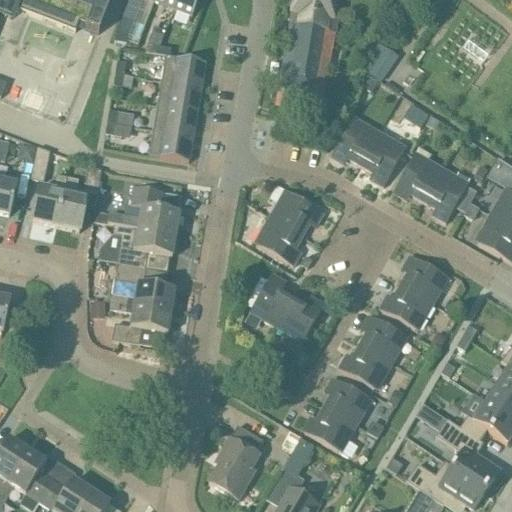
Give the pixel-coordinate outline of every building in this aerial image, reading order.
[(0,0),(0,18),(10,23),(14,12),(74,36),(78,25),(85,28),(84,32),(97,37),(112,0),(0,0)] [(157,0),(154,8),(172,14),(177,0),(157,0)] [(177,0),(172,14),(191,22),(199,0),(177,0)] [(337,0),(293,0),(274,109),(320,117),(337,24),(333,23),(337,0)] [(113,47),(126,49),(127,40),(114,38),(113,47)] [(158,50),(146,48),(145,57),(157,59),(158,50)] [(158,50),(157,59),(165,60),(169,61),(170,53),(158,50)] [(165,60),(160,86),(200,92),(205,67),(169,61),(165,60)] [(102,77),(115,79),(116,71),(103,69),(102,77)] [(101,86),(113,88),(115,79),(102,77),(101,86)] [(378,84),(365,77),(358,89),(372,96),(378,84)] [(160,86),(156,110),(196,117),(200,92),(160,86)] [(156,110),(152,135),(192,141),(196,117),(156,110)] [(404,124),(420,133),(427,121),(411,112),(404,124)] [(94,126),(107,128),(108,120),(95,117),(94,126)] [(425,130),(434,135),(439,127),(429,122),(425,130)] [(360,171),(378,139),(363,130),(362,132),(350,125),(330,161),(339,167),(342,161),(360,171)] [(92,135),(105,137),(107,128),(94,126),(92,135)] [(152,135),(148,160),(188,167),(192,141),(152,135)] [(378,139),(360,171),(377,181),(374,186),(383,192),(404,156),(390,148),(391,146),(378,139)] [(0,145),(0,164),(4,166),(8,148),(0,145)] [(49,157),(37,152),(29,184),(43,186),(49,157)] [(405,197),(422,207),(441,174),(426,165),(425,167),(413,161),(392,197),(402,202),(405,197)] [(472,182),(480,186),(490,169),(481,164),(477,170),(479,171),(472,182)] [(511,173),(497,164),(486,183),(506,194),(500,206),(498,205),(491,217),(489,220),(511,232),(511,173)] [(101,174),(88,171),(83,197),(96,199),(101,174)] [(441,174),(422,207),(439,216),(436,222),(446,227),(467,191),(453,183),(453,181),(441,174)] [(30,225),(54,231),(65,182),(55,179),(51,195),(38,192),(30,225)] [(76,184),(65,182),(54,231),(79,236),(86,203),(72,199),(76,184)] [(16,189),(0,185),(0,218),(8,220),(16,189)] [(94,217),(93,226),(175,239),(178,218),(181,201),(131,193),(128,211),(139,213),(137,225),(115,221),(94,217)] [(277,208),(269,222),(302,241),(312,224),(317,227),(323,218),(287,197),(280,210),(277,208)] [(461,228),(468,232),(477,216),(470,212),(461,228)] [(484,236),(477,248),(511,268),(511,232),(489,220),(481,234),(484,236)] [(292,258),(302,241),(269,222),(261,236),(263,238),(256,250),(292,271),(298,261),(292,258)] [(120,241),(116,268),(145,273),(147,258),(171,262),(175,239),(93,226),(93,227),(114,231),(113,240),(120,241)] [(311,265),(304,261),(300,269),(307,273),(311,265)] [(399,291),(432,310),(440,295),(438,294),(445,281),(409,261),(403,270),(409,273),(399,291)] [(145,273),(116,268),(110,306),(170,316),(174,295),(142,289),(145,273)] [(261,324),(275,332),(295,299),(278,289),(281,283),(271,278),(250,315),(263,322),(261,324)] [(424,324),(432,310),(399,291),(389,308),(384,305),(378,314),(415,335),(422,322),(424,324)] [(312,309),(295,299),(275,332),(289,341),(291,338),(303,345),(324,308),(315,303),(312,309)] [(9,304),(0,301),(0,334),(2,335),(9,304)] [(444,313),(450,317),(456,307),(450,303),(444,313)] [(170,316),(110,306),(109,315),(131,318),(129,331),(114,329),(111,345),(139,350),(141,334),(167,338),(170,316)] [(103,323),(103,307),(90,308),(91,324),(103,323)] [(368,333),(358,350),(391,369),(399,355),(396,353),(404,341),(368,320),(362,330),(368,333)] [(438,336),(431,348),(432,349),(439,353),(446,341),(438,336)] [(12,348),(0,345),(0,371),(6,373),(12,348)] [(511,348),(501,366),(509,371),(511,373),(511,348)] [(391,369),(358,350),(348,367),(343,364),(337,374),(373,394),(380,382),(383,383),(391,369)] [(298,356),(292,366),(302,372),(308,362),(298,356)] [(500,384),(497,390),(511,399),(511,373),(509,371),(501,366),(500,367),(508,372),(500,384)] [(322,413),(355,432),(364,418),(361,417),(368,404),(332,383),(327,392),(332,396),(322,413)] [(511,399),(497,390),(485,408),(511,425),(511,399)] [(388,407),(394,411),(402,398),(395,394),(388,407)] [(467,421),(459,433),(479,446),(486,436),(486,435),(486,436),(506,449),(511,439),(511,425),(485,408),(473,425),(467,421)] [(423,410),(416,421),(426,428),(434,417),(423,410)] [(355,432),(322,413),(312,430),(307,427),(301,436),(337,457),(344,445),(347,446),(355,432)] [(365,437),(376,443),(382,432),(371,425),(365,437)] [(445,426),(435,442),(460,459),(459,461),(452,472),(444,467),(443,467),(451,473),(485,495),(497,477),(498,475),(475,460),(483,449),(479,446),(459,433),(446,425),(445,426)] [(262,446),(236,431),(229,443),(221,457),(228,461),(221,472),(218,470),(208,488),(237,505),(254,475),(251,473),(258,460),(255,458),(262,446)] [(290,436),(281,451),(291,456),(299,442),(290,436)] [(0,496),(26,455),(8,443),(0,454),(0,496)] [(0,511),(13,491),(38,507),(51,485),(38,477),(45,467),(26,455),(0,496),(0,511)] [(391,463),(385,474),(395,480),(401,470),(391,463)] [(416,470),(405,487),(418,495),(425,500),(433,505),(441,511),(449,500),(467,511),(473,511),(485,495),(451,473),(443,467),(437,477),(434,481),(430,479),(416,470)] [(279,481),(268,501),(280,508),(277,511),(317,511),(318,510),(296,497),(299,492),(303,484),(297,480),(284,472),(279,481)] [(65,494),(51,485),(38,507),(45,511),(80,511),(90,496),(72,484),(65,494)] [(418,495),(408,511),(428,511),(433,505),(425,500),(418,495)] [(106,511),(109,508),(90,496),(80,511),(106,511)]
